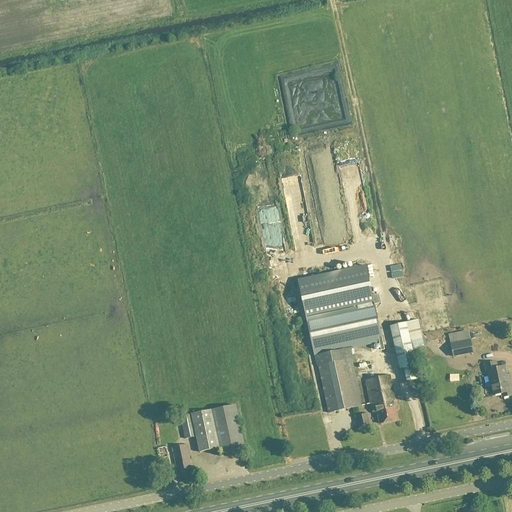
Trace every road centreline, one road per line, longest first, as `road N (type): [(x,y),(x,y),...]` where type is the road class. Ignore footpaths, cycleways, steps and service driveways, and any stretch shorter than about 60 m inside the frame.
road 1 (unclassified): [(101,511),(511,426)]
road 2 (primary): [(223,511),(511,451)]
road 3 (unclassified): [(367,511),(511,482)]
